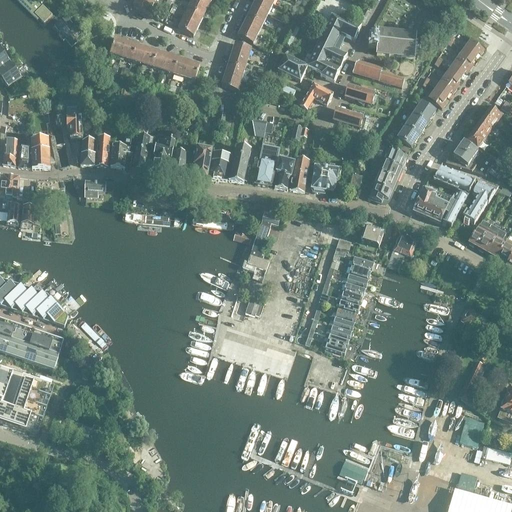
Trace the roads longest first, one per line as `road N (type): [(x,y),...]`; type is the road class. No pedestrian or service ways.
road 1 (residential): [(306,201),(83,171),(0,172)]
road 2 (unclassified): [(397,217),(423,159),(511,34)]
road 3 (residential): [(137,511),(112,470),(0,436)]
road 4 (residential): [(301,341),(352,208)]
road 5 (residential): [(318,125),(382,0)]
road 6 (residential): [(318,125),(218,95),(216,62)]
road 7 (residential): [(511,283),(397,217)]
